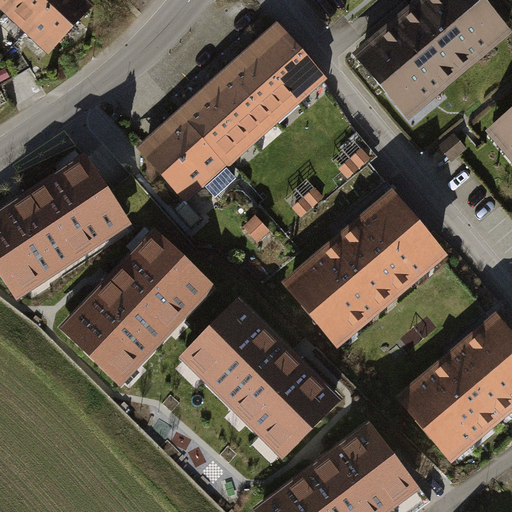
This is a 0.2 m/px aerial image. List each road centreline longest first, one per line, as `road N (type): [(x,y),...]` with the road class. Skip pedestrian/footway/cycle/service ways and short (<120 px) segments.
road 1 (unclassified): [(277,0),(511,284)]
road 2 (tertiary): [(0,151),(107,76),(182,0)]
